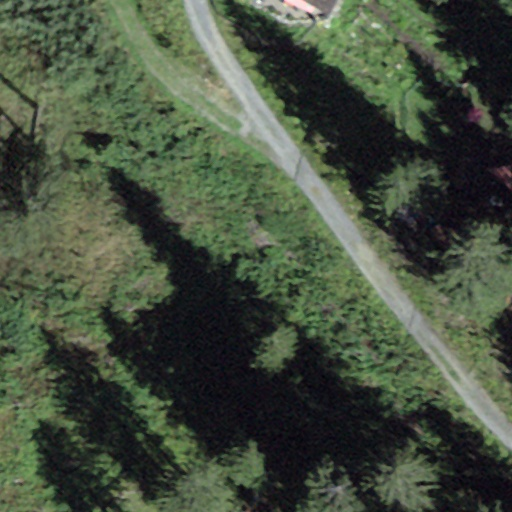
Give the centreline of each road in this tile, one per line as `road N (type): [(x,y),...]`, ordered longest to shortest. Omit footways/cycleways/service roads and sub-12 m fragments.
road 1 (track): [(209,0),(354,283),(511,464)]
road 2 (track): [(282,142),(192,95),(141,42),(118,0)]
